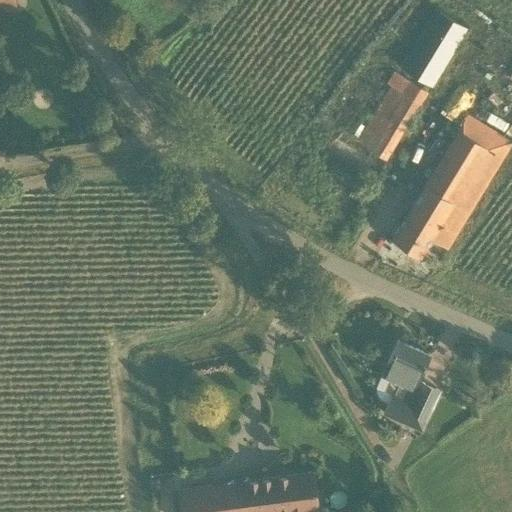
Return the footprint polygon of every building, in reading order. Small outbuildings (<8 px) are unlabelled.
[(402,67),(427,83),(434,87),(469,30),(460,25),(436,10),(434,9),(400,66),(402,67)] [(418,104),(390,87),(358,142),(385,160),(418,104)] [(511,141),(467,114),(391,239),(420,257),(431,239),(447,249),(511,142),(511,141)] [(381,399),(389,403),(385,411),(423,428),(440,390),(420,382),(420,383),(416,381),(428,354),(397,340),(382,375),(378,382),(377,385),(376,388),(376,391),(376,392),(377,395),(379,397),(381,399)] [(181,489),(183,508),(182,508),(182,511),(305,511),(318,510),(313,471),(181,489)]
